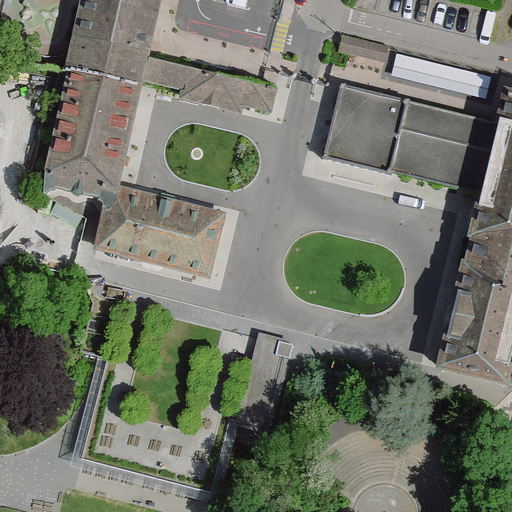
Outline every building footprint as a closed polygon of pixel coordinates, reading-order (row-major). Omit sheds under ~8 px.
[(160,0),(80,0),(66,66),(72,73),(106,80),(113,48),(146,53),(153,22),(160,0)] [(389,49),(345,38),(342,52),(386,63),(389,49)] [(145,59),(146,53),(113,48),(106,80),(139,87),(141,79),(157,83),(157,84),(186,91),(184,99),(240,113),(242,106),(271,113),(276,91),(145,59)] [(106,80),(72,73),(66,71),(45,168),(45,196),(48,197),(50,194),(52,193),(54,192),(57,193),(57,190),(73,194),(75,197),(77,198),(81,199),(83,198),(84,197),(101,200),(100,202),(103,204),(104,207),(104,210),(108,210),(112,190),(117,185),(139,87),(106,80)] [(467,265),(442,370),(506,384),(511,360),(511,87),(505,86),(501,101),(497,114),(495,122),(342,88),(325,160),(391,177),(392,174),(484,196),(478,221),(467,265)] [(121,186),(117,185),(112,190),(108,210),(99,249),(210,278),(213,267),(227,213),(121,186)] [(291,360),(294,346),(95,299),(94,303),(82,353),(97,357),(109,360),(83,461),(212,494),(232,417),(244,420),(243,425),(264,430),(282,358),(291,360)]
